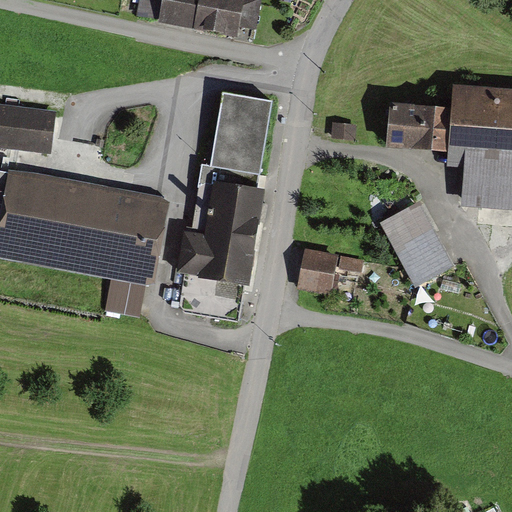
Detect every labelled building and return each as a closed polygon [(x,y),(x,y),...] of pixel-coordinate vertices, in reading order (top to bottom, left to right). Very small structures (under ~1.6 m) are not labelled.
[(254,0),(145,0),(141,18),(246,41),(254,0)] [(449,154),(448,166),(466,168),(463,206),(511,209),(511,88),(455,84),(453,109),(449,154)] [(276,106),(231,96),(217,163),(262,173),(276,106)] [(449,154),(453,109),(391,104),(388,149),(449,154)] [(63,114),(0,106),(0,144),(58,152),(63,114)] [(357,128),(333,126),(332,142),(356,144),(357,128)] [(146,290),(156,288),(171,208),(163,201),(10,172),(9,176),(0,223),(0,262),(112,283),(146,290)] [(0,223),(9,176),(0,174),(0,223)] [(273,193),(221,185),(212,236),(185,231),(178,274),(187,276),(181,313),(242,323),(248,287),(257,289),(273,193)] [(381,228),(416,293),(455,272),(421,207),(381,228)] [(305,252),(297,293),(332,299),(339,259),(305,252)] [(140,318),(146,290),(112,283),(106,312),(140,318)]
